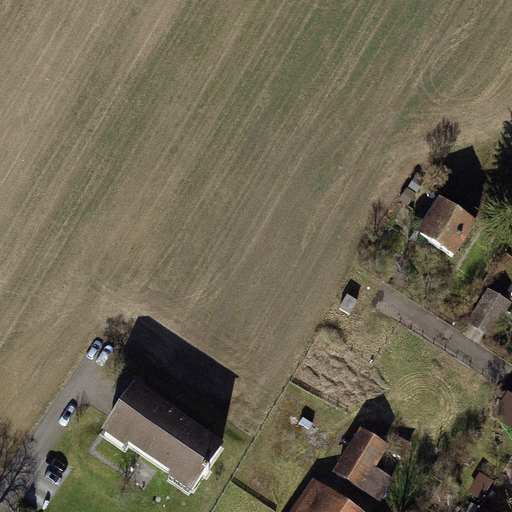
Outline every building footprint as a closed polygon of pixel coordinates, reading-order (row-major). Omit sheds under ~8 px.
[(421,232),(462,258),(489,214),(447,188),(421,232)] [(495,338),(511,304),(511,299),(490,288),(471,325),(495,338)] [(154,383),(118,435),(208,496),(243,444),(154,383)] [(511,393),(511,392),(496,415),(511,424),(511,393)] [(369,429),(341,469),(380,496),(408,455),(369,429)] [(376,511),(322,473),(294,511),(376,511)]
